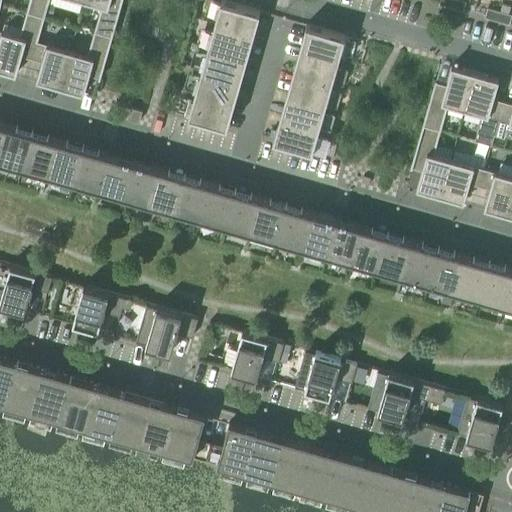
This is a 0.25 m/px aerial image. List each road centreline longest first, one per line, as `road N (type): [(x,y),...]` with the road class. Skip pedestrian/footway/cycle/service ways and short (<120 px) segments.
road 1 (residential): [(511,250),(0,99)]
road 2 (residential): [(511,487),(0,341)]
road 3 (residential): [(511,63),(290,0)]
